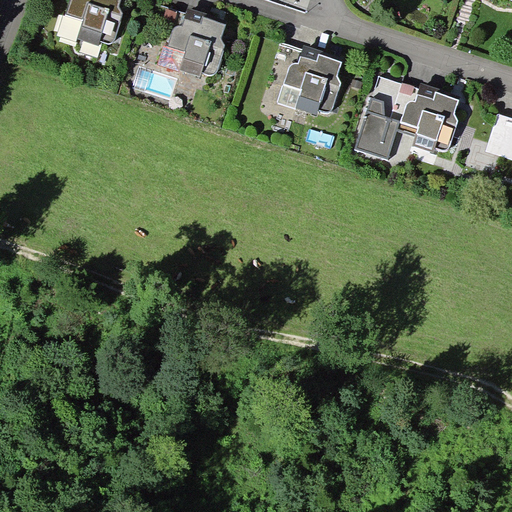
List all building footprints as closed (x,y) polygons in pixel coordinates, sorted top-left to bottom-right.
[(132,1),(130,0),(70,0),(58,35),(113,54),(132,1)] [(235,31),(182,14),(165,65),(218,82),(235,31)] [(301,57),(298,66),(291,64),(280,98),(329,113),(340,80),(335,79),(340,63),(319,56),(317,62),(301,57)] [(416,104),(408,102),(400,129),(417,135),(415,142),(446,151),(456,120),(452,119),(457,100),(436,94),(434,101),(419,96),(416,104)] [(398,121),(368,112),(357,147),(387,156),(398,121)] [(511,119),(498,115),(487,151),(511,158),(511,119)]
